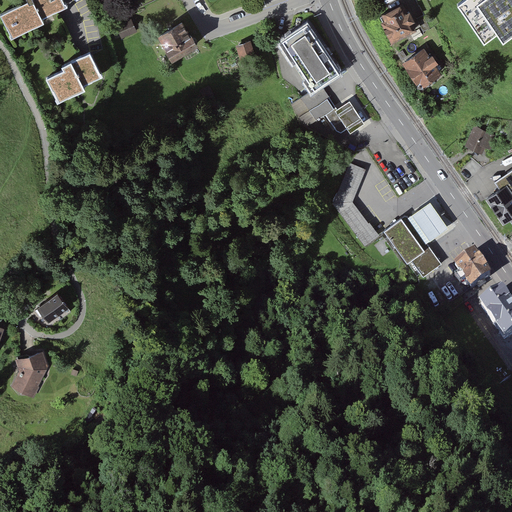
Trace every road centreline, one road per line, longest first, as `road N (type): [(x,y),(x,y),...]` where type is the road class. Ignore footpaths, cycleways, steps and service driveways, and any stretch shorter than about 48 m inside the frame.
road 1 (secondary): [(328,0),(373,83),(511,280)]
road 2 (residential): [(188,0),(199,19),(217,26),(297,0)]
